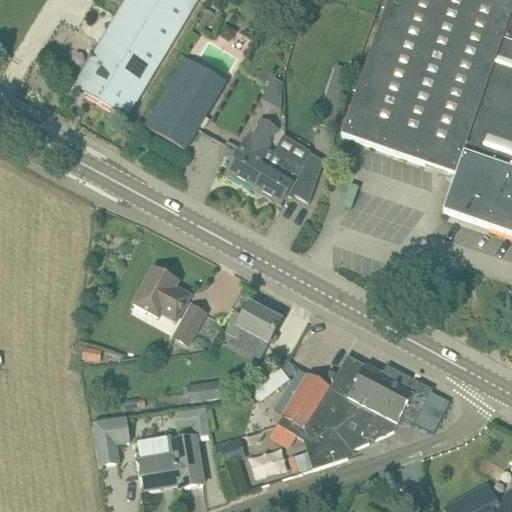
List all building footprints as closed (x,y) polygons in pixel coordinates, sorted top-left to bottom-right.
[(127,0),(85,70),(75,87),(127,118),(137,101),(197,0),(127,0)] [(511,0),(390,0),(345,132),(343,139),(456,178),(443,214),(511,237),(511,0)] [(225,26),(218,38),(224,41),(233,39),(236,33),(225,26)] [(184,59),(144,128),(185,152),(225,83),(184,59)] [(332,79),(317,125),(334,130),(353,72),(336,67),(332,79)] [(277,107),(287,85),(273,79),(263,101),(277,107)] [(224,176),(252,192),(273,155),(267,151),(278,131),(261,122),(252,138),(248,135),(224,176)] [(273,155),(252,192),(281,209),(290,194),(309,206),(324,164),(309,156),(311,154),(283,138),(273,155)] [(171,280),(152,269),(131,307),(159,322),(161,319),(176,326),(191,297),(168,285),(171,280)] [(236,314),(227,332),(225,335),(239,343),(244,333),(269,346),(281,321),(250,305),(243,318),(236,314)] [(191,307),(173,342),(188,350),(206,316),(191,307)] [(308,376),(278,427),(303,443),(307,455),(312,472),(354,459),(351,453),(393,434),(413,397),(394,387),(400,374),(386,367),(382,375),(366,366),(365,367),(347,358),(331,389),(308,376)] [(280,371),(251,393),(258,403),(288,381),(280,371)] [(188,387),(190,403),(221,399),(218,384),(188,387)] [(126,421),(95,425),(101,468),(119,466),(116,447),(129,445),(126,421)] [(143,444),(137,445),(140,463),(142,473),(145,493),(179,487),(180,491),(203,487),(200,467),(195,440),(172,444),(171,439),(159,441),(143,444)] [(240,440),(216,448),(222,466),(246,457),(240,440)] [(511,511),(511,483),(499,508),(493,502),(485,489),(445,511),(511,511)]
